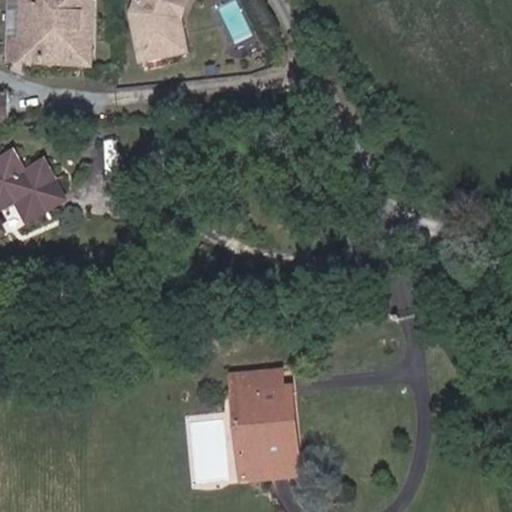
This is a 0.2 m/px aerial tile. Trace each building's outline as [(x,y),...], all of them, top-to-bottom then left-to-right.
[(92,75),(92,0),(24,0),(20,70),(92,75)] [(169,26),(176,4),(181,0),(137,0),(130,22),(136,69),(174,64),(169,26)] [(176,27),(182,9),(194,0),(181,0),(176,4),(169,26),(174,64),(182,62),(176,27)] [(8,95),(0,95),(0,124),(8,124),(8,95)] [(0,213),(10,209),(21,231),(53,217),(57,198),(44,169),(25,177),(15,157),(0,163),(0,184),(2,189),(0,189),(0,213)] [(283,361),(235,368),(237,385),(247,465),(295,461),(307,460),(297,379),(287,380),(283,361)]
